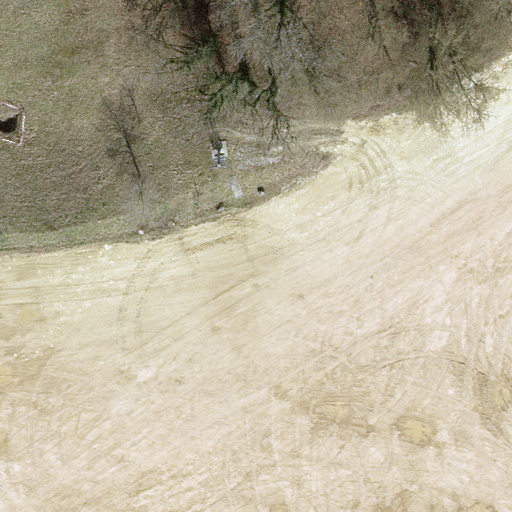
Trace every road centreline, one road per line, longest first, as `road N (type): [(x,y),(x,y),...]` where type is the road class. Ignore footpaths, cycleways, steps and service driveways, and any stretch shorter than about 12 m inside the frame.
road 1 (track): [(0,339),(267,296),(468,204),(449,392),(511,427)]
road 2 (track): [(108,511),(157,486),(511,164)]
road 3 (track): [(157,486),(358,511)]
road 4 (track): [(0,428),(157,486)]
